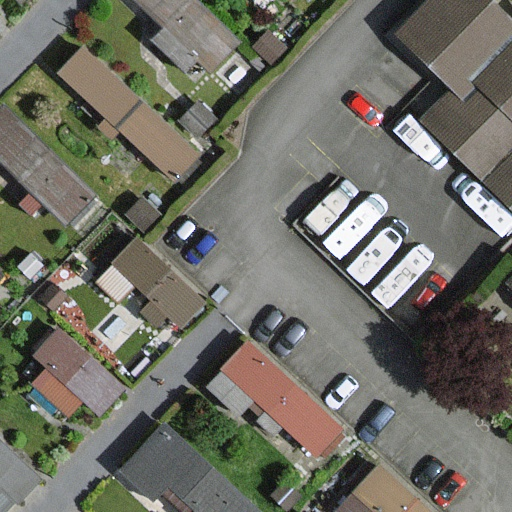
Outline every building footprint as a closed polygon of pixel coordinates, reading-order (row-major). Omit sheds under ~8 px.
[(134,0),(209,71),(243,36),(205,0),(134,0)] [(431,121),(488,176),(511,199),(511,278),(511,279),(511,25),(486,0),(434,0),(401,35),(460,92),(431,121)] [(84,33),(55,64),(172,174),(201,143),(84,33)] [(3,96),(0,99),(0,155),(67,220),(99,187),(3,96)] [(165,329),(208,288),(144,222),(102,263),(165,329)] [(62,325),(23,371),(79,418),(118,372),(62,325)] [(315,466),(354,423),(250,329),(211,371),(315,466)] [(123,455),(184,511),(272,511),(273,511),(164,411),(123,455)] [(0,505),(37,476),(0,429),(0,505)] [(341,497),(360,511),(446,511),(376,454),(341,497)]
